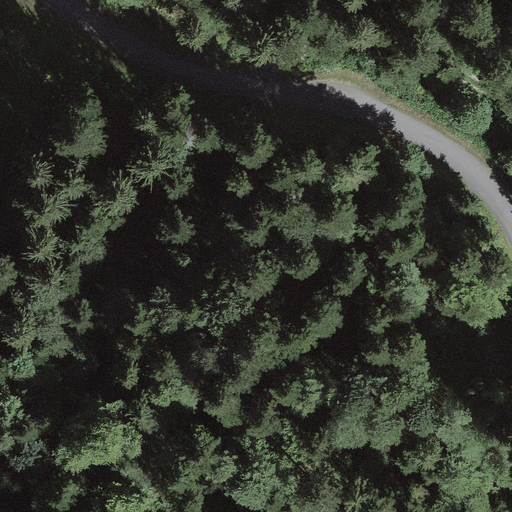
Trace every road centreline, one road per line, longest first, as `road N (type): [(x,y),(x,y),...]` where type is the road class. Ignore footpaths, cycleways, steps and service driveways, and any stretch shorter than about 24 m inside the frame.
road 1 (unclassified): [(62,0),(182,72),(390,119),(419,133),(469,169),(511,221)]
road 2 (track): [(252,89),(311,49),(364,39),(413,49),(511,100)]
